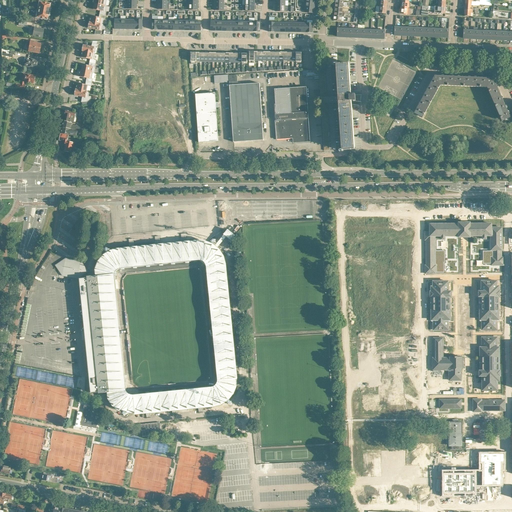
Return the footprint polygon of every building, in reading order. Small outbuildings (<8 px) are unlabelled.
[(38,9),(50,12),(50,7),(49,7),(50,4),(46,3),(47,3),(43,2),(39,2),(38,9)] [(100,14),(106,15),(106,12),(106,11),(107,5),(106,5),(94,3),(94,4),(93,9),(100,11),(100,14)] [(39,18),(43,19),(47,19),(47,16),(49,16),(50,12),(38,9),(36,17),(39,18)] [(91,16),(90,22),(103,24),(104,19),(105,19),(106,15),(100,14),(99,17),(91,16)] [(24,18),(23,22),(27,22),(34,23),(35,17),(27,15),(27,18),(24,18)] [(103,24),(90,22),(89,22),(88,28),(96,30),(95,34),(101,34),(102,31),(103,24)] [(36,28),(36,27),(31,26),(30,31),(33,31),(33,36),(39,37),(39,36),(42,37),(43,30),(36,28)] [(28,51),(39,53),(40,44),(30,42),(26,41),(26,45),(29,46),(28,51)] [(83,45),(82,51),(83,51),(93,53),(95,47),(97,48),(98,44),(97,44),(96,44),(97,41),(93,41),(92,43),(92,46),(83,45)] [(15,52),(2,49),(2,57),(2,59),(5,60),(6,58),(7,58),(8,54),(14,55),(15,55),(15,52)] [(83,51),(81,57),(90,59),(90,62),(96,63),(100,64),(101,62),(96,61),(96,60),(94,60),(95,53),(93,53),(83,51)] [(24,66),(29,67),(29,66),(36,67),(37,61),(34,60),(34,59),(26,58),(24,58),(23,61),(25,62),(24,66)] [(95,67),(96,63),(90,62),(89,66),(83,64),(82,70),(82,71),(93,73),(94,73),(95,67)] [(339,97),(333,97),(334,102),(340,102),(343,149),(343,150),(342,150),(340,150),(340,151),(343,150),(354,150),(354,149),(353,149),(350,105),(352,105),(359,106),(361,106),(362,98),(362,94),(359,95),(357,95),(355,95),(352,95),(351,95),(350,95),(348,64),(348,63),(337,64),(334,64),(334,65),(336,65),(337,64),(337,65),(339,97)] [(87,78),(86,81),(92,82),(93,79),(92,79),(93,73),(82,71),(82,70),(80,70),(79,76),(87,78)] [(23,73),(21,82),(20,84),(15,83),(15,88),(24,88),(25,84),(24,84),(24,82),(33,84),(35,75),(23,73)] [(229,75),(214,76),(215,83),(229,82),(229,76),(229,75)] [(499,115),(500,116),(502,121),(510,117),(507,111),(508,110),(507,108),(506,109),(501,96),(502,96),(501,93),(500,94),(493,79),(490,79),(490,78),(487,77),(487,78),(473,78),(474,77),(471,77),(471,78),(457,77),(457,76),(455,76),(455,77),(441,76),(441,75),(438,75),(438,76),(435,76),(427,90),(426,90),(425,92),(426,93),(419,105),(418,104),(417,107),(418,107),(415,113),(423,117),(425,113),(426,111),(440,85),(487,87),(499,115)] [(77,83),(76,89),(86,91),(88,85),(91,86),(92,82),(86,81),(85,85),(77,83)] [(238,85),(230,85),(233,142),(234,142),(234,141),(251,140),(251,134),(262,133),(263,140),(259,83),(238,85)] [(310,142),(306,87),(289,88),(291,113),(275,114),(277,139),(293,138),(293,143),(310,141),(310,142)] [(274,104),(275,114),(291,113),(289,88),(274,89),(276,104),(274,104)] [(76,89),(74,95),(82,97),(81,102),(90,102),(91,97),(89,96),(89,91),(86,91),(76,89)] [(199,142),(216,141),(218,141),(215,93),(195,94),(199,142)] [(65,120),(74,122),(76,112),(66,110),(65,115),(66,115),(65,120)] [(64,121),(62,127),(83,131),(84,127),(76,125),(75,126),(71,125),(72,123),(64,121)] [(70,130),(62,128),(61,133),(77,136),(78,131),(70,130)] [(68,136),(61,134),(60,140),(64,141),(64,142),(65,144),(66,144),(64,151),(72,153),(74,143),(76,143),(76,141),(68,139),(68,136)] [(430,232),(425,232),(425,240),(426,240),(426,265),(425,265),(425,274),(436,274),(436,273),(445,273),(445,265),(442,265),(442,263),(444,263),(445,263),(445,254),(442,254),(442,250),(436,250),(436,236),(441,236),(441,238),(441,239),(445,239),(445,236),(456,236),(459,236),(459,237),(462,237),(464,237),(467,237),(470,237),(470,236),(483,236),(483,239),(486,239),(486,236),(491,236),(491,251),(483,251),(483,264),(491,264),(491,265),(503,265),(503,257),(501,257),(501,250),(502,250),(502,228),(491,228),(491,224),(470,224),(470,223),(469,223),(468,223),(464,223),(461,223),(460,223),(459,223),(459,224),(430,224),(430,232)] [(224,242),(228,237),(234,242),(239,235),(230,229),(221,240),(224,242)] [(361,232),(353,232),(353,244),(361,244),(361,232)] [(127,392),(126,389),(117,390),(116,390),(113,390),(114,396),(111,397),(111,398),(110,398),(120,409),(121,409),(124,403),(124,402),(125,402),(126,399),(142,398),(143,403),(143,404),(144,411),(144,412),(214,406),(222,404),(226,400),(230,397),(233,393),(234,391),(237,386),(237,383),(235,358),(224,254),(220,249),(212,242),(204,240),(196,239),(153,242),(153,245),(154,246),(154,247),(155,254),(155,255),(155,259),(156,263),(199,259),(203,259),(205,261),(206,264),(217,376),(217,382),(215,385),(212,386),(143,393),(140,393),(131,394),(130,393),(127,392)] [(129,247),(127,247),(127,245),(123,245),(118,246),(119,250),(113,252),(112,252),(111,252),(108,254),(105,256),(105,257),(100,262),(98,267),(97,269),(97,270),(97,274),(97,277),(109,276),(114,275),(114,274),(114,273),(114,272),(115,271),(115,270),(116,269),(117,268),(118,268),(118,267),(119,267),(120,267),(156,263),(155,259),(155,255),(155,254),(154,247),(154,246),(153,245),(153,242),(136,244),(136,246),(134,247),(129,247)] [(368,256),(355,257),(355,264),(359,263),(360,266),(368,266),(368,256)] [(66,258),(65,259),(55,265),(62,276),(67,272),(70,277),(75,274),(78,279),(88,272),(81,261),(77,264),(73,260),(69,263),(66,258)] [(360,270),(356,270),(356,277),(369,276),(368,266),(360,266),(360,270)] [(82,278),(79,278),(80,280),(80,287),(81,290),(81,296),(81,297),(82,300),(82,301),(82,303),(82,304),(82,305),(82,306),(82,308),(83,310),(83,311),(83,314),(83,315),(83,317),(83,318),(84,320),(84,321),(84,322),(84,323),(84,324),(84,325),(84,327),(84,328),(85,329),(85,332),(86,340),(86,342),(86,343),(86,344),(86,346),(86,348),(87,349),(87,350),(87,351),(87,353),(87,355),(87,357),(87,358),(88,360),(88,362),(88,364),(88,365),(88,366),(88,367),(89,369),(89,371),(89,372),(89,374),(89,375),(90,381),(90,384),(91,392),(91,393),(100,392),(107,391),(107,395),(110,395),(110,397),(110,398),(111,398),(111,397),(114,396),(113,390),(116,390),(126,389),(114,275),(109,276),(97,277),(92,278),(92,277),(88,278),(82,278)] [(431,291),(430,291),(430,297),(431,297),(432,320),(433,320),(434,330),(448,330),(448,320),(450,320),(450,297),(451,297),(451,291),(448,291),(448,281),(433,282),(433,287),(431,287),(431,291)] [(482,291),(479,291),(479,297),(480,296),(480,320),(482,320),(482,330),(497,329),(497,320),(499,319),(498,296),(500,296),(500,291),(498,291),(498,286),(496,286),(496,281),(482,281),(482,291)] [(369,283),(356,284),(357,291),(361,291),(361,294),(370,294),(369,283)] [(361,297),(357,297),(358,304),(370,303),(370,294),(361,294),(361,297)] [(370,303),(358,304),(358,310),(362,310),(362,313),(371,312),(370,303)] [(362,316),(358,316),(359,323),(372,322),(371,312),(362,313),(362,316)] [(481,370),(480,371),(480,376),(483,376),(483,390),(497,390),(497,380),(499,380),(499,376),(500,376),(500,370),(499,370),(499,347),(497,347),(497,337),(482,337),(482,348),(480,348),(481,370)] [(434,358),(433,358),(433,370),(434,370),(434,372),(436,372),(436,387),(454,386),(454,380),(461,380),(461,368),(462,368),(465,368),(465,358),(462,358),(462,357),(450,357),(450,358),(443,358),(443,338),(434,338),(434,358)] [(373,340),(360,341),(360,348),(364,347),(364,350),(373,350),(373,340)] [(364,354),(361,354),(361,360),(374,359),(373,350),(364,350),(364,354)] [(375,389),(363,390),(363,397),(367,396),(369,396),(369,399),(376,399),(376,396),(377,396),(377,389),(375,389)] [(120,409),(120,410),(120,409),(124,411),(127,412),(128,412),(131,412),(135,412),(135,413),(135,412),(144,412),(144,411),(143,404),(143,403),(142,398),(126,399),(125,402),(124,402),(124,403),(121,409),(120,409)] [(367,403),(363,403),(364,409),(374,409),(376,409),(379,409),(378,399),(376,399),(369,399),(370,403),(367,403)] [(439,399),(439,408),(461,408),(461,399),(439,399)] [(481,399),(473,399),(473,412),(481,412),(481,411),(505,411),(505,400),(481,400),(481,399)] [(103,406),(100,406),(86,403),(82,422),(81,424),(96,427),(96,425),(99,425),(100,422),(103,406)] [(449,424),(446,424),(446,444),(450,444),(450,445),(452,445),(452,449),(459,449),(459,445),(461,445),(461,422),(457,422),(457,420),(453,420),(453,422),(449,422),(449,424)] [(161,435),(160,422),(139,424),(139,431),(142,430),(143,436),(161,435)] [(379,454),(366,454),(366,461),(369,461),(372,461),(372,464),(379,464),(379,454)] [(452,472),(444,472),(444,476),(444,479),(444,484),(444,485),(444,495),(475,495),(475,489),(487,488),(487,486),(492,486),(493,486),(493,488),(501,488),(501,484),(501,469),(504,469),(504,454),(481,454),(481,470),(484,469),(484,472),(475,472),(459,472),(456,472),(455,472),(452,472)] [(0,472),(8,474),(9,474),(10,465),(2,463),(1,468),(0,467),(0,471),(0,472)] [(369,467),(366,467),(366,474),(381,474),(381,464),(379,464),(372,464),(372,467),(369,467)] [(43,474),(42,480),(53,482),(57,483),(57,482),(61,483),(61,481),(57,480),(57,479),(54,479),(50,478),(50,476),(43,474)] [(423,487),(423,499),(429,499),(429,495),(431,495),(431,487),(423,487)] [(374,488),(366,488),(366,495),(369,495),(369,499),(374,499),(374,488)] [(11,495),(5,493),(0,492),(0,502),(3,504),(4,501),(8,502),(8,499),(11,499),(11,495)]
